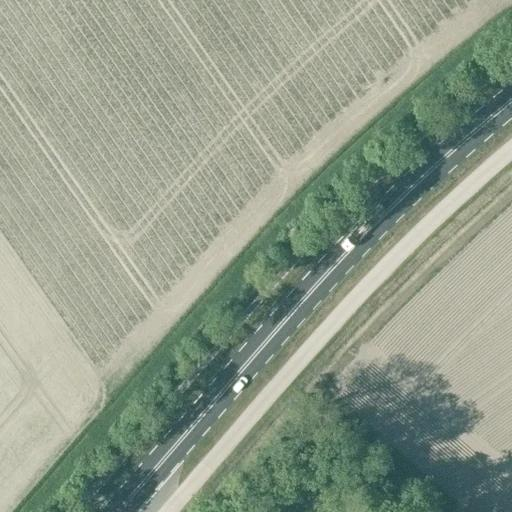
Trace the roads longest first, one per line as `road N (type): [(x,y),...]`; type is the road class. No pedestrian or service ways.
road 1 (primary): [(117,511),(339,255),(511,101)]
road 2 (unclassified): [(168,511),(335,318),(511,154)]
